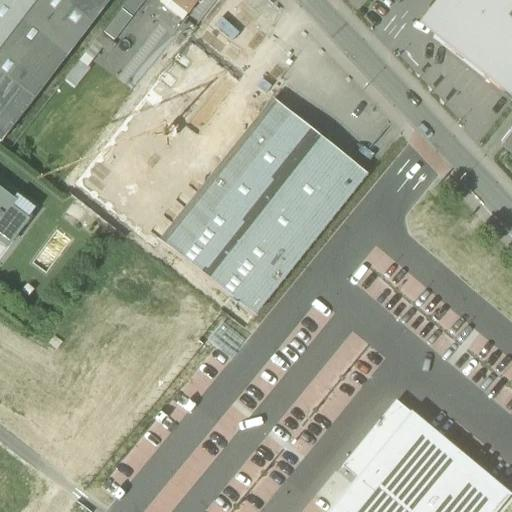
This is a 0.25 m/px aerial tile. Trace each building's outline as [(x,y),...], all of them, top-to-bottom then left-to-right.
[(0,0),(0,145),(113,0),(104,0),(72,41),(19,0),(0,0)] [(19,0),(72,41),(104,0),(19,0)] [(129,0),(122,9),(133,18),(146,0),(129,0)] [(165,10),(181,22),(198,0),(168,0),(171,2),(165,10)] [(439,0),(417,28),(432,40),(463,0),(462,0),(439,0)] [(511,0),(462,0),(463,0),(432,40),(511,102),(511,0)] [(120,11),(102,35),(114,44),(132,20),(120,11)] [(158,245),(272,103),(192,40),(79,182),(158,245)] [(80,63),(63,84),(74,92),(90,71),(80,63)] [(365,177),(272,103),(158,245),(252,319),(365,177)] [(511,133),(501,148),(511,156),(511,133)] [(0,239),(8,247),(34,214),(16,199),(13,203),(0,192),(0,239)] [(375,364),(349,343),(331,363),(357,385),(375,364)] [(341,469),(357,482),(411,416),(395,403),(341,469)] [(497,511),(510,497),(411,416),(357,482),(331,511),(497,511)]
